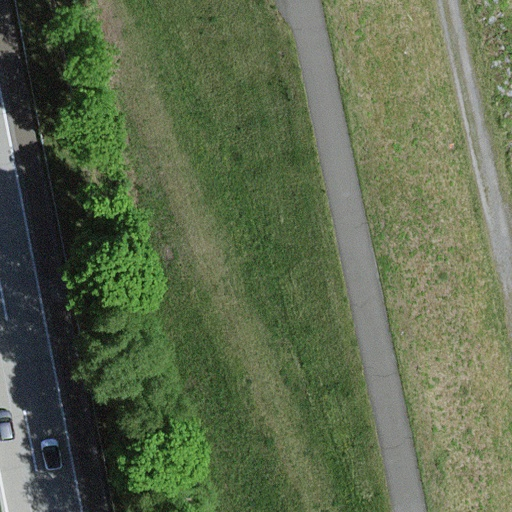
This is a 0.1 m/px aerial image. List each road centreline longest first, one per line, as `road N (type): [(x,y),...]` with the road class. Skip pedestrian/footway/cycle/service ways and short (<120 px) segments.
road 1 (track): [(302,0),(408,511)]
road 2 (track): [(452,0),(511,264)]
road 3 (motorway): [(38,511),(0,311)]
